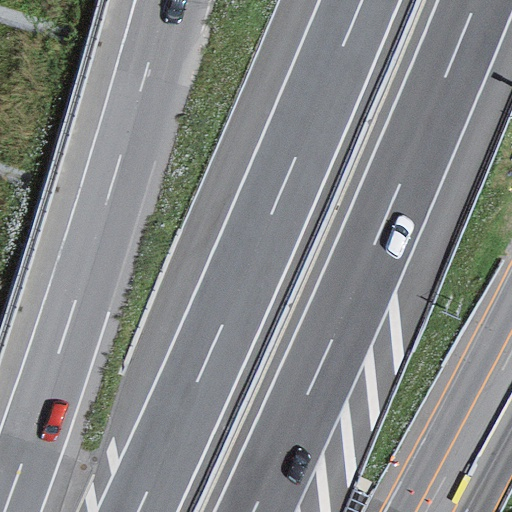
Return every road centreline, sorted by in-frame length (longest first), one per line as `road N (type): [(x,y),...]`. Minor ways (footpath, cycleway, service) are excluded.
road 1 (motorway): [(369,0),(146,511)]
road 2 (motorway): [(276,511),(497,0)]
road 3 (motorway): [(157,0),(0,511)]
road 4 (motorway): [(426,511),(511,347)]
